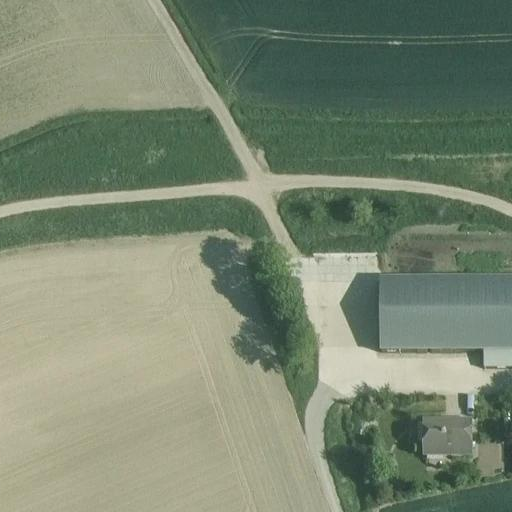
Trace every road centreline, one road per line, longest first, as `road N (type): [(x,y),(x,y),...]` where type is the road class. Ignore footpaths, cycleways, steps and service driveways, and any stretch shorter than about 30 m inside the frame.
road 1 (track): [(511,209),(403,186),(324,182),(0,213)]
road 2 (track): [(156,0),(256,176),(329,352),(329,390)]
road 3 (unclassified): [(338,511),(316,448),(322,396)]
